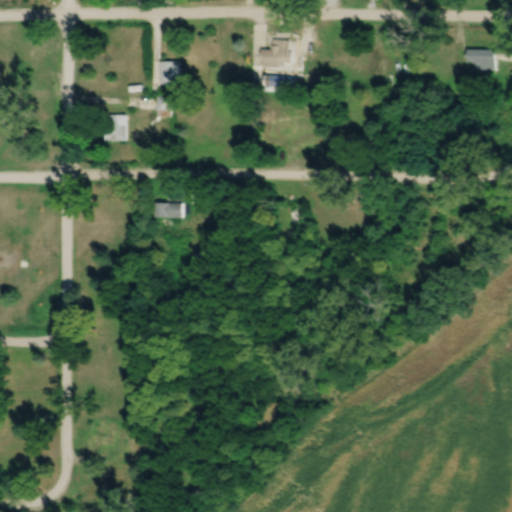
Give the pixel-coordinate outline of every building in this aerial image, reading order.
[(292,40),(273,40),(273,51),(264,51),(264,69),(292,69),(292,40)] [(46,79),(46,47),(18,47),(18,57),(28,57),(28,79),(46,79)] [(473,50),(473,71),(498,71),(498,50),(473,50)] [(163,85),(183,85),(183,63),(163,63),(163,85)] [(29,86),(10,86),(10,104),(29,104),(29,86)] [(172,98),(160,98),(160,117),(172,117),(172,98)] [(128,116),(108,115),(107,142),(128,142),(128,116)] [(265,140),(321,145),(323,121),(267,116),(265,140)] [(185,218),(185,203),(157,203),(157,218),(185,218)] [(116,447),(116,425),(94,425),(94,447),(116,447)] [(16,482),(39,479),(37,457),(13,459),(16,482)]
